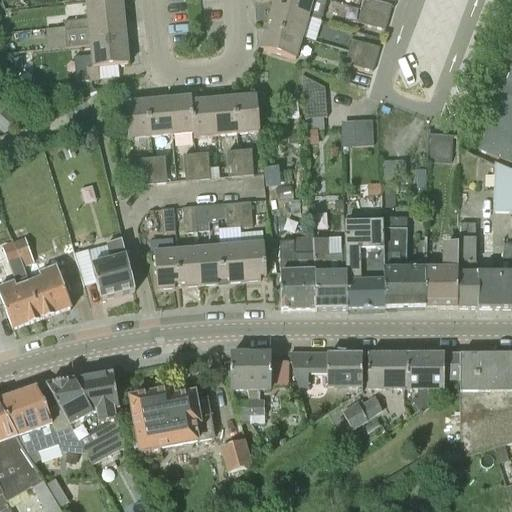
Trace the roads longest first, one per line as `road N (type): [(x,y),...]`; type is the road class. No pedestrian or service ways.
road 1 (residential): [(0,372),(191,333),(511,330)]
road 2 (residential): [(163,67),(228,64),(237,44),(233,0)]
